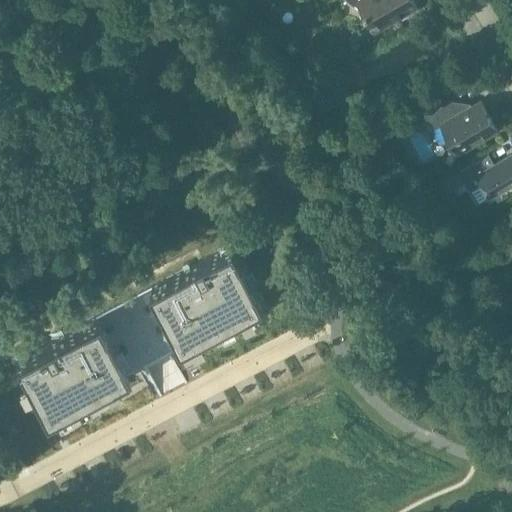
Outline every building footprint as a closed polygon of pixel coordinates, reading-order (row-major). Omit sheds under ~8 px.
[(348,0),(351,2),(364,13),(365,12),(372,24),(379,26),(403,13),(405,16),(403,17),(404,18),(419,9),(414,0),(348,0)] [(458,114),(450,100),(425,115),(433,129),(442,124),(459,153),(499,130),(484,104),(470,113),(462,111),(458,114)] [(511,154),(488,168),(483,158),(460,171),(465,181),(466,181),(478,174),(491,197),(511,184),(511,154)] [(460,171),(453,175),(459,185),(465,181),(460,171)] [(153,286),(153,287),(96,316),(14,359),(44,418),(127,375),(183,345),(184,345),(266,302),(235,243),(153,286)]
